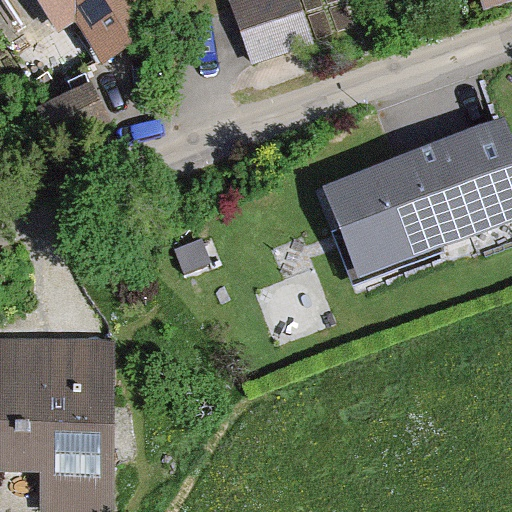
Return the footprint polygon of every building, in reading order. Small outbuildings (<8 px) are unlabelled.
[(26,0),(52,44),(75,30),(97,69),(154,37),(133,0),(26,0)] [(315,49),(299,0),(231,0),(227,2),(249,70),(315,49)] [(511,6),(511,0),(464,0),(471,19),(511,6)] [(57,172),(114,146),(98,111),(41,136),(57,172)] [(324,194),(358,284),(484,238),(450,148),(324,194)] [(112,511),(115,342),(0,339),(0,473),(40,475),(39,511),(112,511)]
